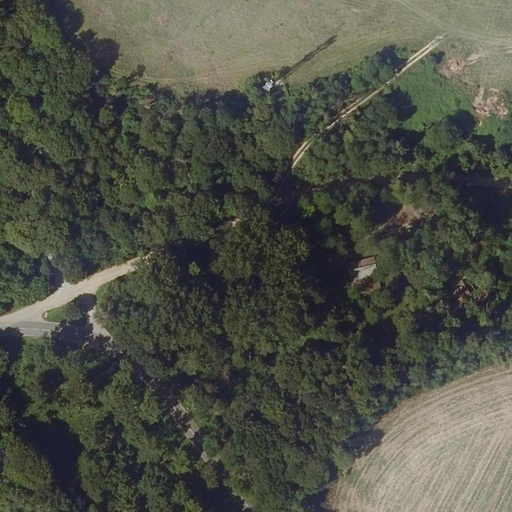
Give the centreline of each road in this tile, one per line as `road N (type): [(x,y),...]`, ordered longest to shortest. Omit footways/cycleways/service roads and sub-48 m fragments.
road 1 (track): [(511,182),(425,173),(361,177),(300,193),(0,324)]
road 2 (tertiary): [(253,511),(134,361),(68,333),(0,328)]
